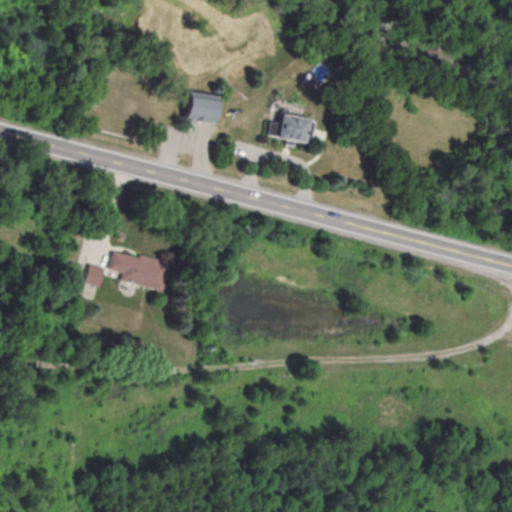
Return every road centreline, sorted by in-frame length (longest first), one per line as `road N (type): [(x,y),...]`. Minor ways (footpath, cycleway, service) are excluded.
road 1 (tertiary): [(243,197),(511,265)]
road 2 (tertiary): [(0,133),(243,197)]
